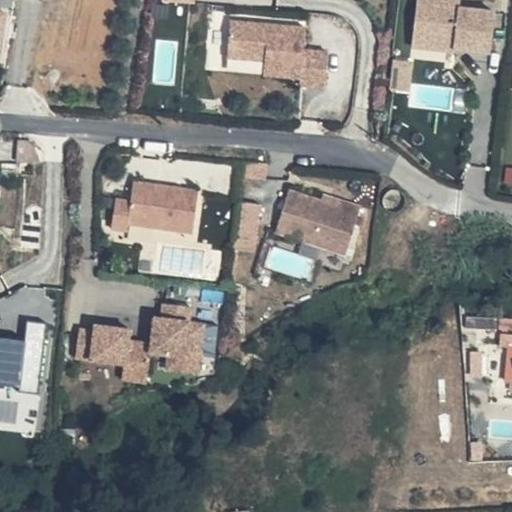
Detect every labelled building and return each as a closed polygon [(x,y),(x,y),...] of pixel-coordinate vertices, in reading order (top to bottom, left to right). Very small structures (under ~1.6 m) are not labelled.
[(437,0),(404,0),(403,28),(443,31),(442,42),(485,46),(488,6),(445,3),(437,2),(437,0)] [(0,55),(3,56),(10,9),(0,7),(0,55)] [(234,18),(231,54),(269,58),(267,72),(304,74),(303,82),(328,84),(331,49),(307,47),(309,25),(234,18)] [(443,31),(403,28),(401,42),(442,46),(442,42),(443,31)] [(413,102),(453,109),(457,88),(417,80),(413,102)] [(201,187),(137,178),(135,197),(131,222),(195,231),(201,187)] [(290,189),(278,230),(348,250),(362,203),(345,198),(343,204),(322,198),(290,189)] [(345,198),(323,192),(322,198),(343,204),(345,198)] [(119,195),(115,227),(130,229),(131,222),(135,197),(119,195)] [(263,202),(242,199),(236,246),(258,248),(263,202)] [(310,273),(314,254),(273,247),(270,267),(310,273)] [(97,329),(82,327),(78,354),(128,361),(126,380),(148,383),(152,355),(171,357),(169,367),(201,370),(207,320),(192,318),(194,303),(165,300),(163,315),(157,315),(154,341),(131,338),(132,326),(97,322),(97,329)] [(0,334),(0,382),(40,388),(49,320),(31,318),(28,338),(0,334)]
